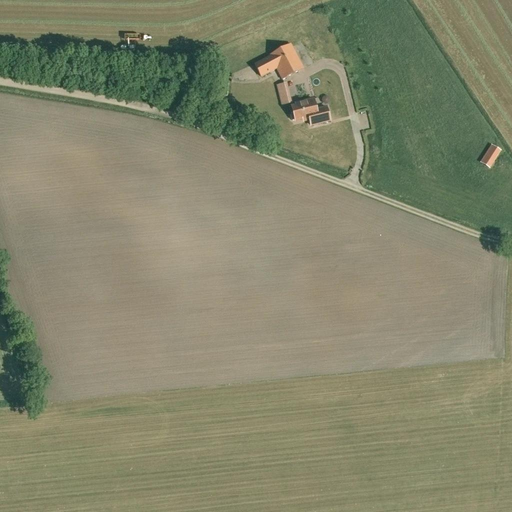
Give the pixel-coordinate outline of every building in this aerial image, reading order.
[(270,56),(254,64),(261,77),(276,69),(282,80),(303,68),(291,45),(269,56),(270,56)] [(281,105),(291,102),(285,82),(276,85),(281,105)] [(219,83),(217,95),(226,96),(228,84),(219,83)] [(303,123),(309,121),(311,126),(329,121),(326,108),(316,110),(313,99),(300,103),(300,105),(291,107),(295,121),(302,120),(303,123)] [(491,146),(480,163),(489,169),(500,151),(491,146)]
